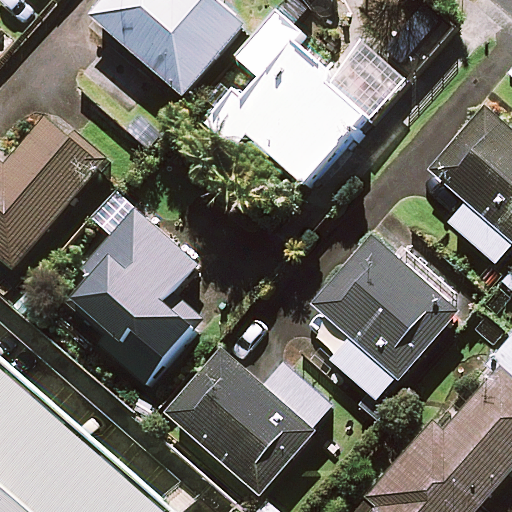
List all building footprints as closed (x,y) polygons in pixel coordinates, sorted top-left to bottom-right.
[(216,0),(115,0),(97,22),(188,101),(250,31),(216,1),(216,0)] [(415,78),(341,7),(308,42),(282,17),(241,60),(262,79),(214,130),(236,150),(249,136),(308,191),(415,78)] [(511,260),(511,133),(489,113),(435,174),(471,206),(453,226),(503,271),(511,260)] [(106,169),(50,121),(8,170),(0,163),(0,259),(16,274),(106,169)] [(203,269),(139,214),(67,297),(118,341),(108,353),(150,390),(206,324),(177,299),(203,269)] [(463,319),(377,241),(317,308),(356,343),(336,365),(383,407),(463,319)] [(511,351),(442,431),(438,427),(374,500),(379,505),(373,511),(480,511),(511,477),(511,351)] [(269,392),(225,353),(170,417),(264,500),(340,414),(289,369),(269,392)] [(0,511),(179,511),(0,354),(0,511)]
